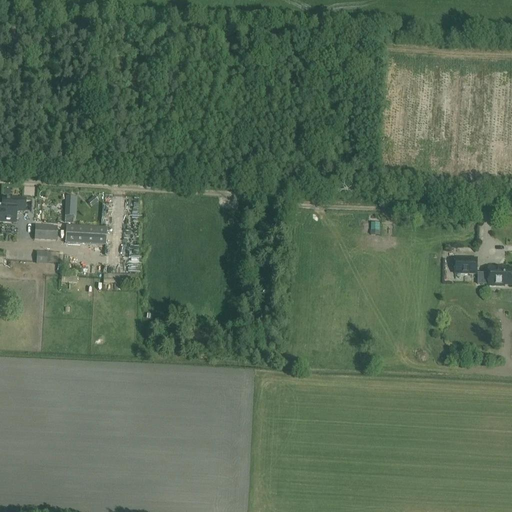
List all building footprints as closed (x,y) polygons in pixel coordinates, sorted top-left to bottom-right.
[(25,200),(2,199),(2,204),(0,204),(0,222),(15,223),(16,212),(24,212),(25,200)] [(57,241),(57,227),(35,226),(35,240),(57,241)] [(66,226),(65,243),(106,245),(107,229),(66,226)] [(455,259),(455,274),(477,275),(477,260),(455,259)] [(489,268),(488,286),(504,287),(504,286),(511,285),(511,269),(505,270),(505,268),(489,268)]
